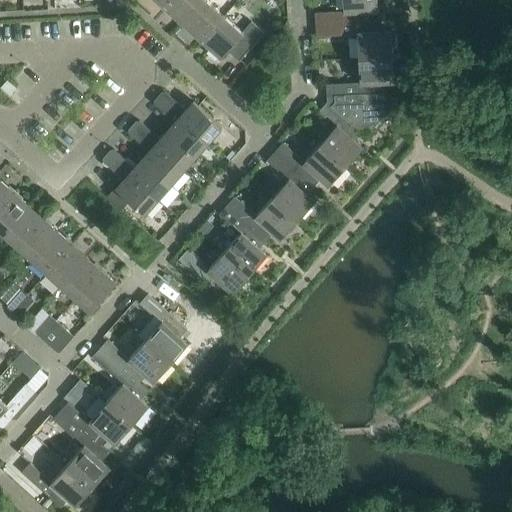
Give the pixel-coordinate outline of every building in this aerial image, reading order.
[(154,0),(164,9),(171,0),(154,0)] [(171,0),(164,9),(183,25),(205,0),(171,0)] [(206,0),(205,0),(183,25),(201,42),(224,16),(206,0)] [(315,13),(316,25),(365,23),(365,12),(378,11),(377,0),(343,0),(344,11),(315,13)] [(224,16),(201,42),(220,58),(227,51),(239,61),(265,33),(252,22),(242,32),(224,16)] [(365,23),(316,25),(316,37),(357,35),(359,59),(393,57),(391,31),(378,32),(377,22),(365,23)] [(332,97),(327,103),(359,132),(365,137),(386,115),(385,93),(382,93),(381,83),(395,83),(393,57),(359,59),(360,83),(331,85),(332,97)] [(17,89),(9,82),(8,81),(2,88),(11,95),(17,89)] [(158,97),(180,117),(209,142),(222,127),(193,102),(186,111),(165,92),(162,93),(158,97)] [(158,97),(154,101),(154,104),(175,123),(167,131),(196,156),(209,142),(180,117),(158,97)] [(336,127),(320,144),(346,167),(363,148),(353,139),(359,132),(327,103),(319,112),(336,127)] [(160,139),(140,121),(136,121),(132,126),(155,145),(183,171),(196,156),(167,131),(160,139)] [(183,171),(132,126),(129,130),(129,133),(149,152),(142,160),(170,185),(183,171)] [(283,143),(275,152),(312,185),(319,177),(329,186),(346,167),(320,144),(304,162),(283,143)] [(142,160),(135,168),(114,150),(111,150),(107,154),(157,199),(170,185),(142,160)] [(288,180),(272,198),(298,221),(315,202),(305,193),(312,185),(275,152),(267,161),(288,180)] [(124,180),(116,189),(144,214),(157,199),(107,154),(103,159),(103,162),(124,180)] [(0,210),(15,193),(0,180),(0,210)] [(15,193),(0,210),(0,231),(4,235),(29,206),(15,193)] [(235,197),(227,206),(264,239),(271,231),(281,240),(298,221),(272,198),(256,216),(235,197)] [(29,206),(4,235),(18,247),(44,219),(29,206)] [(240,234),(224,252),(250,275),(267,255),(257,247),(264,239),(227,206),(219,215),(240,234)] [(44,219),(18,247),(32,260),(58,232),(44,219)] [(58,232),(32,260),(47,273),(72,245),(58,232)] [(72,245),(47,273),(61,286),(87,257),(72,245)] [(250,275),(224,252),(208,270),(187,250),(179,260),(216,293),(223,285),(233,294),(250,275)] [(87,257),(61,286),(76,299),(101,270),(87,257)] [(101,270),(76,299),(91,312),(116,284),(101,270)] [(8,309),(12,312),(27,295),(21,290),(8,305),(8,309)] [(161,323),(145,341),(171,363),(188,344),(178,336),(185,328),(148,294),(139,304),(161,323)] [(27,295),(12,312),(16,316),(20,316),(33,301),(27,295)] [(36,334),(41,338),(56,321),(50,315),(36,331),(36,334)] [(56,321),(41,338),(57,353),(60,352),(74,337),(56,321)] [(108,340),(100,349),(137,381),(144,374),(154,382),(171,363),(145,341),(129,359),(108,340)] [(137,381),(100,349),(92,358),(122,385),(107,402),(132,425),(149,406),(139,397),(146,389),(137,381)] [(0,399),(0,428),(2,430),(35,392),(26,384),(7,406),(0,399)] [(69,402),(61,411),(98,443),(105,436),(115,445),(132,425),(107,402),(90,421),(69,402)] [(98,443),(61,411),(53,419),(84,446),(68,465),(93,487),(110,468),(100,459),(107,451),(98,443)] [(44,422),(34,433),(40,439),(50,427),(44,422)] [(93,487),(68,465),(52,483),(30,463),(21,473),(59,506),(66,498),(76,507),(93,487)]
